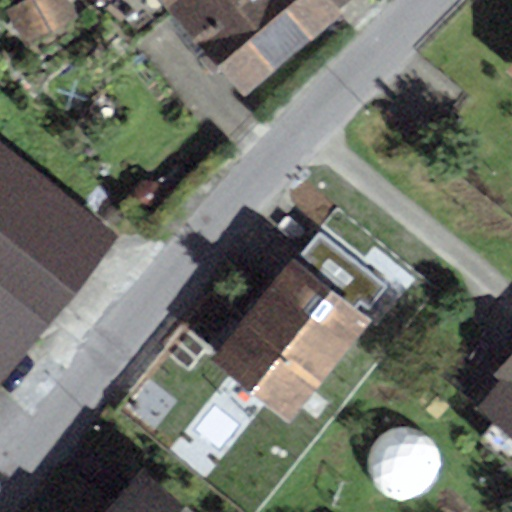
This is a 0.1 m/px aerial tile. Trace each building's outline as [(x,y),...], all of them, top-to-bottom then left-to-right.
[(78,20),(66,0),(29,0),(6,13),(26,48),(78,20)] [(93,0),(104,10),(137,30),(167,5),(245,92),(344,13),(339,10),(351,0),(93,0)] [(0,147),(0,383),(115,238),(0,147)] [(294,259),(210,360),(288,423),(370,323),(356,311),(360,305),(370,313),(390,288),(320,232),(299,257),(307,264),(304,267),(294,259)] [(511,354),(494,375),(500,381),(475,410),(511,441),(511,354)] [(196,511),(142,469),(107,511),(196,511)]
